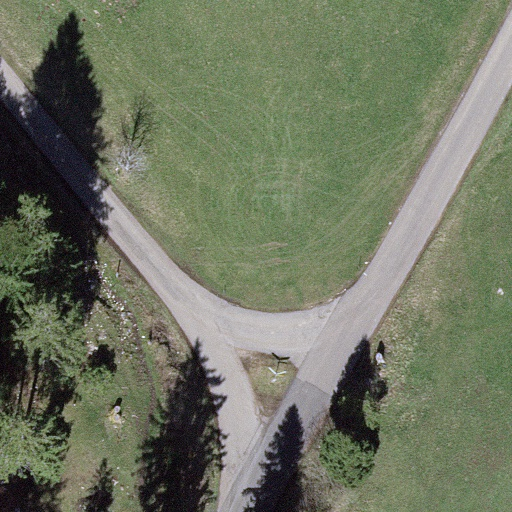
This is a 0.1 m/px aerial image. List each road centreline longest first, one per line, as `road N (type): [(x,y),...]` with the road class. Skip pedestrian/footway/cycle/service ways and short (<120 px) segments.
road 1 (unclassified): [(351,330),(511,45)]
road 2 (unclassified): [(0,78),(201,318)]
road 3 (unclassified): [(250,506),(351,330)]
road 4 (unclassified): [(201,318),(234,405),(250,506)]
road 5 (unclassified): [(201,318),(274,333),(351,330)]
